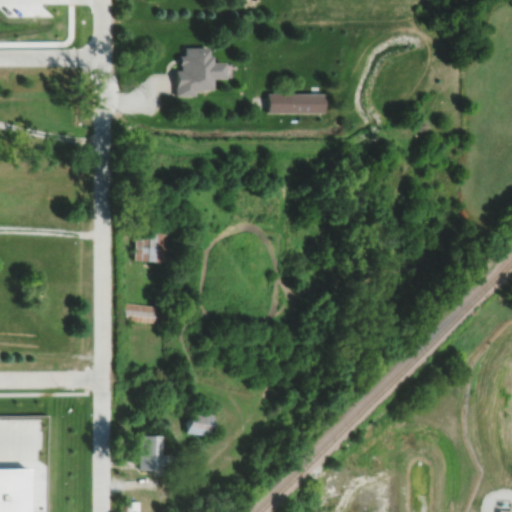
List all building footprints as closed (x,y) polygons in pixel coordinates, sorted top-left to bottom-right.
[(0,0),(0,27),(27,28),(27,0),(0,0)] [(183,45),(183,53),(178,53),(178,62),(179,62),(179,68),(173,68),(173,93),(193,93),(193,88),(199,88),(199,87),(210,87),(210,76),(223,76),(223,60),(210,60),(210,53),(207,53),(207,45),(183,45)] [(265,91),(265,110),(322,110),(322,91),(265,91)] [(132,235),(131,258),(149,259),(149,260),(171,261),(172,226),(145,224),(144,235),(132,235)] [(122,302),(122,318),(152,322),(152,305),(122,302)] [(188,404),(184,431),(207,435),(211,407),(188,404)] [(137,435),(137,469),(160,469),(160,464),(170,464),(170,454),(160,454),(160,435),(137,435)] [(119,500),(119,511),(136,511),(136,500),(119,500)]
